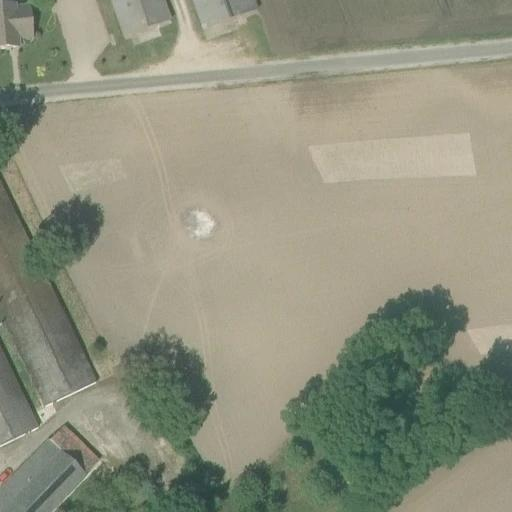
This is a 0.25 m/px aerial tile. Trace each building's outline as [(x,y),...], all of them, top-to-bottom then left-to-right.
[(109,0),(124,39),(170,22),(162,0),(109,0)] [(257,12),(252,0),(191,0),(203,31),(257,12)] [(14,8),(12,8),(0,8),(0,51),(11,50),(10,42),(31,40),(28,8),(14,10),(14,8)] [(97,381),(0,180),(0,445),(39,426),(0,346),(0,309),(46,405),(97,381)] [(0,511),(52,511),(85,478),(84,478),(97,464),(62,430),(0,492),(0,511)]
